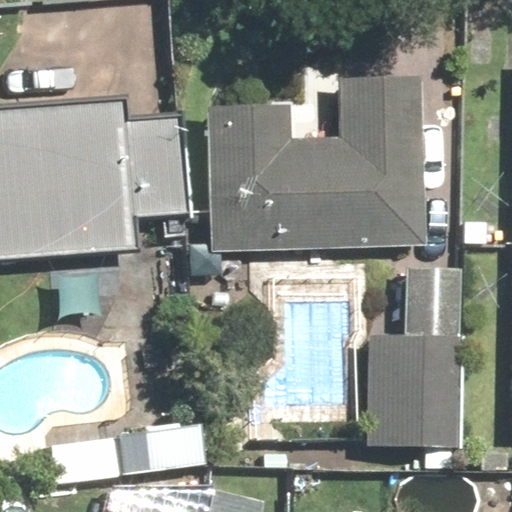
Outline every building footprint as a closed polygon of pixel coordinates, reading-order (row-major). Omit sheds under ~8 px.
[(201,96),(202,252),(441,251),(440,60),(341,60),(342,95),(201,96)] [(185,96),(0,104),(0,256),(132,251),(131,217),(190,214),(185,96)] [(364,326),(362,442),(459,444),(461,328),(364,326)] [(127,431),(46,444),(53,491),(135,479),(127,431)] [(193,511),(129,496),(124,511),(193,511)]
